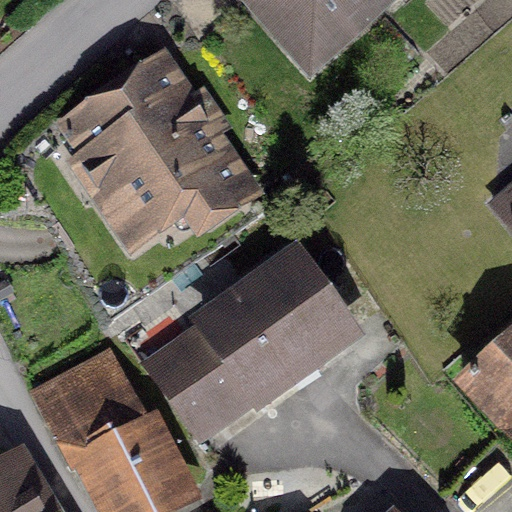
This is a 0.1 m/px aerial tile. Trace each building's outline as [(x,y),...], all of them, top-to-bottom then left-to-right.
[(415,0),(236,0),(314,87),(415,0)] [(269,196),(170,63),(60,131),(133,260),(162,248),(204,249),(269,196)] [(201,331),(138,365),(199,450),(260,413),(266,419),(374,346),(307,250),(201,331)] [(511,348),(463,394),(511,441),(511,348)] [(103,361),(27,405),(88,511),(168,511),(185,503),(103,361)] [(0,511),(32,511),(16,485),(0,494),(0,511)]
